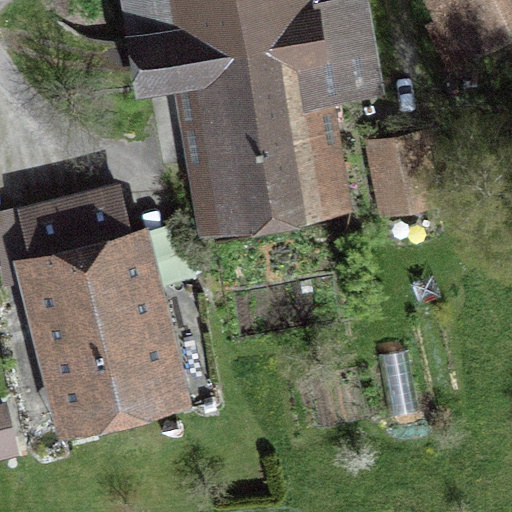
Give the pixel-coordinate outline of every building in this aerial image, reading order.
[(312,0),(125,0),(145,84),(198,71),(222,204),(321,186),(305,96),(372,83),(357,0),(314,8),(312,0)] [(511,0),(438,0),(467,56),(511,33),(511,0)] [(381,201),(435,192),(424,130),(371,139),(381,201)] [(11,273),(37,267),(132,244),(119,190),(5,216),(11,273)] [(168,385),(132,244),(37,267),(72,409),(168,385)] [(3,404),(0,404),(0,446),(13,443),(3,404)]
